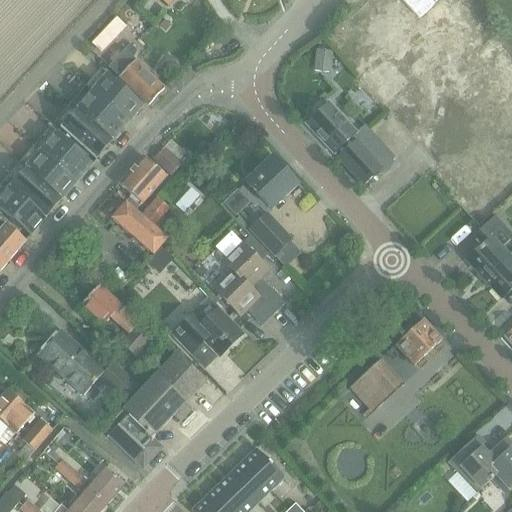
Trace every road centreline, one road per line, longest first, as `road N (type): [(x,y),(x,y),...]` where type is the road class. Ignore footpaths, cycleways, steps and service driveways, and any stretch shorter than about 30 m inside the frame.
road 1 (residential): [(0,301),(193,89),(217,79),(251,82)]
road 2 (residential): [(149,497),(391,257)]
road 3 (residential): [(391,257),(256,104),(251,82)]
road 4 (residential): [(511,384),(391,257)]
road 5 (residential): [(391,257),(511,146)]
